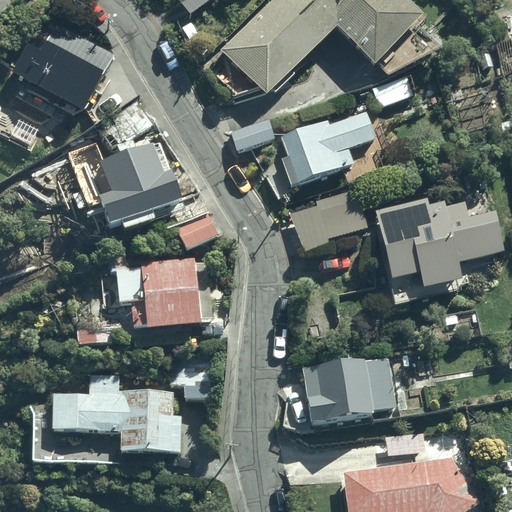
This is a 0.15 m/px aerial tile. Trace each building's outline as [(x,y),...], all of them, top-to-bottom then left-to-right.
[(180,0),(193,16),(212,0),(180,0)] [(406,0),(272,0),(219,52),(266,97),(271,91),(276,96),(309,61),(305,57),(335,26),(377,66),(378,64),(387,73),(440,51),(417,30),(427,20),(406,0)] [(9,48),(8,51),(0,66),(61,98),(66,88),(103,107),(113,87),(104,82),(116,60),(108,56),(112,47),(64,22),(59,32),(54,29),(36,63),(9,48)] [(411,75),(371,88),(377,108),(417,96),(411,75)] [(330,120),(281,137),(287,156),(280,158),(293,188),(353,166),(349,150),(375,142),(366,112),(331,123),(330,120)] [(272,121),(231,133),(237,152),(278,141),(272,121)] [(93,150),(70,157),(76,178),(92,173),(112,222),(183,198),(175,173),(167,175),(157,144),(98,164),(93,150)] [(317,205),(290,214),(302,253),(330,244),(329,241),(367,229),(356,190),(316,202),(317,205)] [(429,199),(375,212),(397,308),(468,292),(464,271),(494,264),(492,255),(504,252),(495,211),(468,218),(464,203),(446,207),(445,202),(430,205),(429,199)] [(212,214),(178,228),(190,250),(224,235),(212,214)] [(157,254),(110,257),(110,273),(101,273),(101,306),(133,306),(133,328),(202,324),(197,259),(157,262),(157,254)] [(120,318),(78,324),(81,346),(116,341),(115,335),(122,334),(120,318)] [(511,332),(499,334),(505,370),(511,368),(511,332)] [(216,357),(170,359),(170,387),(186,387),(185,399),(216,400),(216,357)] [(365,357),(303,366),(310,423),(376,415),(375,411),(396,408),(389,358),(366,361),(365,357)] [(162,463),(162,451),(182,451),(182,417),(176,417),(176,391),(122,391),(122,375),(91,374),(91,395),(56,395),(56,404),(35,404),(35,463),(162,463)] [(424,432),(385,436),(387,458),(425,455),(424,432)] [(451,459),(344,476),(349,511),(466,511),(479,504),(451,459)]
